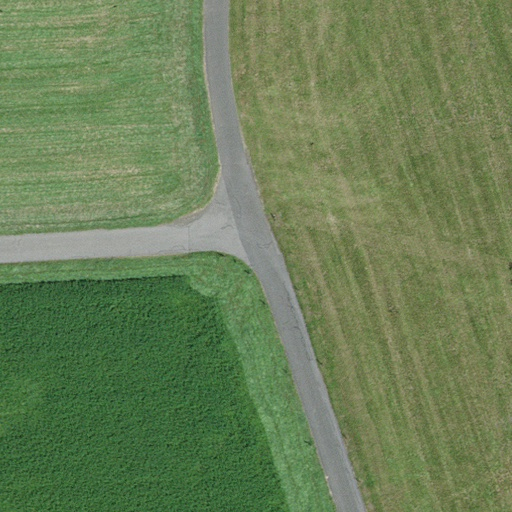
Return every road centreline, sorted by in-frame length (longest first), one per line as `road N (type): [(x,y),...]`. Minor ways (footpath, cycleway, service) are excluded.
road 1 (track): [(231,225),(330,511)]
road 2 (track): [(0,241),(231,225)]
road 3 (track): [(231,225),(203,0)]
